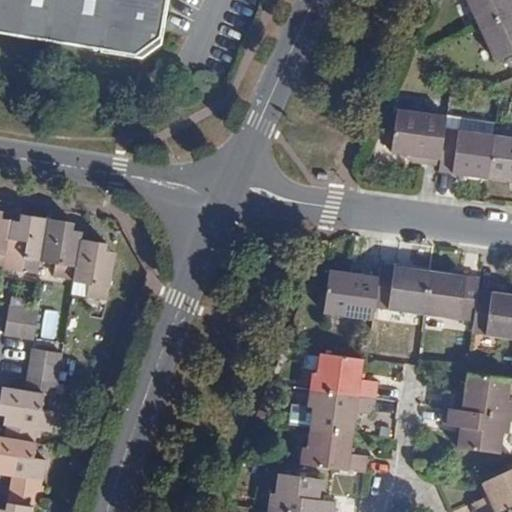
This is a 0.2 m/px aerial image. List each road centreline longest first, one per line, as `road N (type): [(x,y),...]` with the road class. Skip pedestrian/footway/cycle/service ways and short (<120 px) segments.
road 1 (secondary): [(226,191),(106,511)]
road 2 (residential): [(226,191),(511,235)]
road 3 (residential): [(0,155),(226,191)]
road 4 (secondary): [(313,0),(226,191)]
